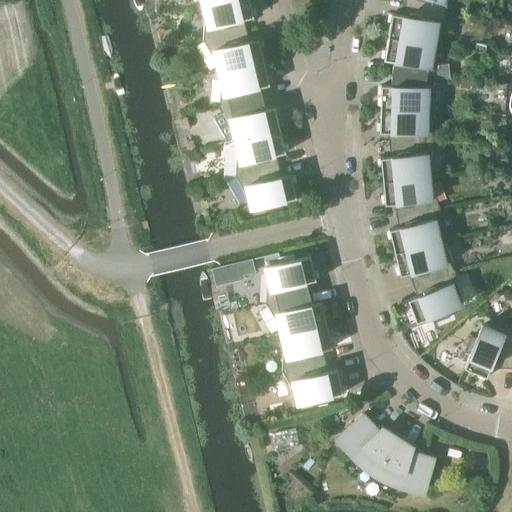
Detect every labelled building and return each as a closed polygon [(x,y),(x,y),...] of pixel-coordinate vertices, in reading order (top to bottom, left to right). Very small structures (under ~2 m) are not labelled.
[(249,0),(220,0),(203,4),(204,12),(203,39),(203,40),(246,30),(243,19),(253,16),(249,0)] [(405,0),(404,3),(446,13),(446,0),(405,0)] [(391,13),(387,36),(433,44),(434,37),(446,14),(446,13),(404,3),(404,5),(402,15),(391,13)] [(248,41),(246,30),(203,40),(203,41),(217,65),(219,72),(264,61),(258,38),(248,41)] [(433,44),(387,36),(383,59),(394,61),(392,73),(435,78),(432,51),(433,44)] [(476,43),(475,50),(485,52),(486,45),(476,43)] [(264,61),(219,72),(221,79),(219,107),(219,108),(262,98),(259,87),(269,84),(264,61)] [(381,85),(380,108),(426,110),(426,103),(435,78),(392,73),(391,85),(381,85)] [(262,98),(219,108),(219,109),(221,112),(213,117),(224,136),(225,142),(235,140),(280,129),(274,106),(265,109),(262,98)] [(494,101),(493,113),(504,114),(505,102),(494,101)] [(426,110),(380,108),(379,132),(389,132),(389,144),(432,143),(426,117),(426,110)] [(280,129),(235,140),(237,147),(235,175),(235,176),(278,165),(276,154),(285,152),(280,129)] [(432,143),(389,144),(390,156),(380,157),(382,181),(428,176),(427,169),(433,144),(432,143)] [(278,165),(235,176),(249,200),(251,208),(265,205),(266,210),(265,210),(265,211),(282,207),(282,206),(281,206),(280,202),(296,198),(291,174),(281,176),(278,165)] [(429,183),(428,176),(382,181),(384,204),(394,203),(396,215),(440,208),(440,206),(439,207),(429,183)] [(440,208),(396,215),(396,217),(398,227),(388,229),(394,252),(440,241),(439,235),(439,209),(440,208)] [(442,248),(440,241),(394,252),(400,275),(409,273),(412,285),(454,271),(454,270),(442,248)] [(265,303),(309,293),(306,282),(316,279),(310,256),(294,259),(293,255),(294,255),(294,253),(276,258),(277,259),(279,263),(265,266),(267,274),(265,302),(265,303)] [(255,273),(252,261),(212,271),(216,287),(244,280),(243,276),(255,273)] [(454,271),(412,285),(413,286),(416,296),(407,300),(416,322),(431,316),(433,321),(432,321),(433,322),(449,316),(448,315),(446,310),(459,305),(456,298),(454,271)] [(311,304),(309,293),(265,303),(266,304),(280,328),(281,335),(326,324),(321,301),(311,304)] [(326,324),(281,335),(283,342),(281,370),(282,371),(325,360),(322,349),(332,347),(326,324)] [(511,368),(511,329),(489,328),(481,325),(476,338),(472,336),(472,335),(471,335),(464,351),(465,351),(470,352),(463,368),(486,377),(490,367),(511,368)] [(327,371),(325,360),(282,371),(282,372),(296,396),(298,404),(312,400),(313,405),(312,406),(329,402),(328,401),(327,397),(343,393),(337,369),(327,371)] [(260,425),(256,408),(244,411),(247,428),(260,425)] [(376,470),(399,432),(393,428),(388,436),(379,430),(362,412),(337,435),(345,443),(344,445),(353,455),(354,453),(368,465),(376,470)] [(294,428),(271,433),(275,451),(299,446),(294,428)] [(406,437),(399,432),(376,471),(383,476),(400,483),(399,485),(412,489),(412,487),(424,490),(434,458),(410,451),(401,445),(405,438),(406,437)]
